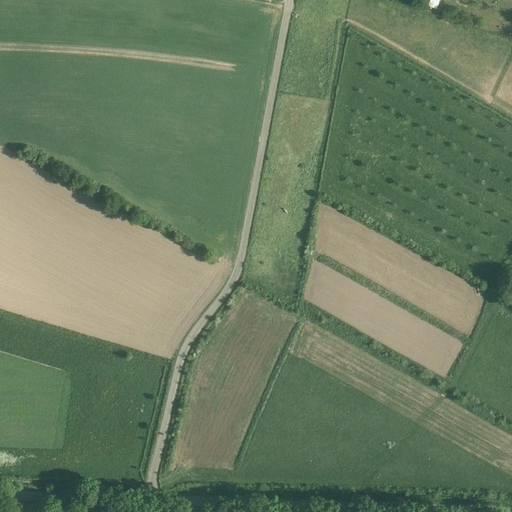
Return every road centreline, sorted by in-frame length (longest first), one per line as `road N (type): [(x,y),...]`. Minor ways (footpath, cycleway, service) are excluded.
road 1 (unclassified): [(146,499),(188,338),(239,268),(288,0)]
road 2 (tertiary): [(460,511),(146,499)]
road 3 (tertiary): [(146,499),(0,495)]
